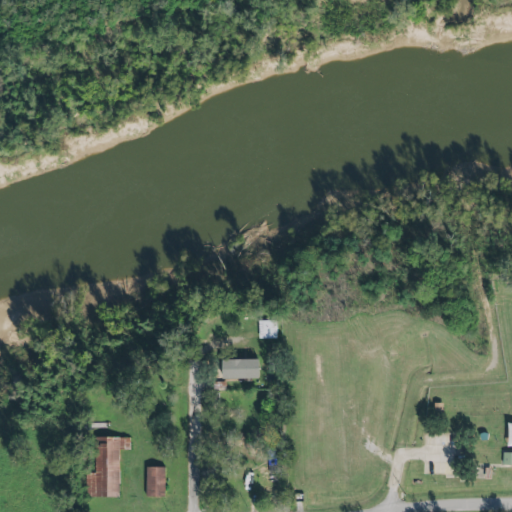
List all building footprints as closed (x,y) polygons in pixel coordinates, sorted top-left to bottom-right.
[(259,322),(259,340),(277,339),(277,322),(259,322)] [(223,362),(223,382),(259,381),(259,362),(242,362),(236,362),(233,362),(229,362),(223,362)] [(118,497),(118,449),(129,449),(129,437),(92,437),(92,473),(84,473),(84,497),(118,497)] [(501,465),(511,464),(511,452),(502,452),(501,465)] [(145,497),(163,497),(163,467),(145,467),(145,497)]
